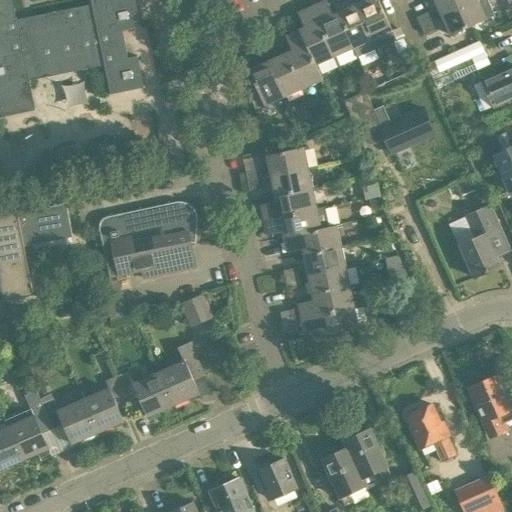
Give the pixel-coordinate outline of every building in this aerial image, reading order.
[(0,0),(0,117),(35,110),(29,81),(106,65),(112,95),(145,88),(138,57),(128,59),(124,39),(119,40),(118,32),(141,27),(135,0),(91,0),(93,5),(34,17),(36,26),(18,29),(12,0),(0,0)] [(353,48),(337,13),(333,15),(326,0),(312,7),(334,56),(353,48)] [(378,0),(366,0),(357,4),(377,49),(396,40),(392,31),(378,0)] [(435,0),(442,15),(477,0),(435,0)] [(486,19),(477,0),(442,15),(451,35),(486,19)] [(488,0),(477,0),(486,19),(495,15),(488,0)] [(377,49),(357,4),(337,13),(353,48),(357,58),(377,49)] [(334,56),(312,7),(298,13),(305,28),(300,30),(316,65),(334,56)] [(420,25),(433,20),(429,11),(416,17),(420,25)] [(433,20),(420,25),(424,34),(437,28),(433,20)] [(316,65),(300,30),(286,36),(292,51),(287,53),(303,88),(323,79),(316,65)] [(267,36),(258,40),(265,53),(273,49),(267,36)] [(265,53),(258,40),(250,43),(256,57),(265,53)] [(425,65),(436,88),(489,64),(478,40),(425,65)] [(287,53),(268,62),(284,96),(303,88),(287,53)] [(284,96),(268,62),(249,71),(264,105),(284,96)] [(511,67),(482,81),(494,107),(511,98),(511,67)] [(366,91),(344,101),(365,148),(379,142),(366,111),(373,108),(366,91)] [(174,92),(163,94),(167,113),(178,110),(174,92)] [(373,108),(366,111),(379,142),(386,139),(391,151),(434,133),(429,119),(423,107),(391,121),(383,104),(373,108)] [(510,192),(511,190),(511,129),(506,132),(511,145),(511,146),(494,155),(510,192)] [(271,177),(308,169),(304,147),(266,155),(271,177)] [(248,181),(261,179),(259,169),(246,172),(248,181)] [(312,188),(308,169),(271,177),(275,196),(312,188)] [(261,179),(248,181),(249,190),(263,187),(261,179)] [(378,180),(363,182),(366,196),(381,194),(378,180)] [(312,188),(275,196),(276,202),(260,205),(264,220),(317,209),(312,188)] [(381,196),(371,197),(373,207),(383,205),(381,196)] [(25,245),(73,236),(66,202),(18,212),(18,210),(0,213),(0,279),(4,300),(34,294),(25,245)] [(463,217),(473,239),(460,245),(475,277),(501,265),(489,238),(502,233),(489,205),(463,217)] [(317,209),(264,220),(267,235),(283,232),(284,236),(321,228),(317,209)] [(321,228),(284,236),(287,251),(302,248),(304,254),(341,246),(336,224),(321,228)] [(197,266),(194,253),(192,243),(196,232),(183,228),(182,231),(165,235),(163,227),(111,238),(119,274),(143,269),(145,277),(197,266)] [(390,239),(382,241),(384,251),(392,249),(390,239)] [(341,246),(304,254),(308,274),(345,266),(341,246)] [(397,253),(386,256),(390,278),(407,274),(408,274),(399,253),(397,253)] [(345,266),(308,274),(312,294),(350,286),(345,266)] [(284,279),(299,276),(297,267),(282,270),(284,279)] [(299,276),(284,279),(286,288),(300,285),(299,276)] [(350,286),(312,294),(313,299),(298,302),(301,318),(359,306),(358,303),(353,304),(350,286)] [(204,293),(182,303),(192,325),(214,316),(204,293)] [(359,308),(359,306),(301,318),(304,332),(320,329),(321,335),(358,328),(354,309),(359,308)] [(7,322),(0,322),(0,336),(9,335),(7,322)] [(186,360),(160,371),(175,404),(201,393),(194,378),(205,373),(191,342),(180,347),(186,360)] [(130,369),(118,375),(130,401),(141,396),(150,415),(175,404),(160,371),(135,382),(130,369)] [(110,387),(85,398),(99,431),(125,420),(119,406),(130,401),(118,375),(107,379),(110,387)] [(484,421),(501,414),(511,408),(511,405),(499,375),(468,388),(483,421),(484,421)] [(26,395),(32,407),(35,414),(9,426),(24,459),(50,447),(43,433),(55,428),(41,398),(41,397),(37,390),(26,395)] [(55,428),(65,423),(59,410),(60,409),(54,397),(43,402),(55,428)] [(85,398),(60,409),(59,410),(65,423),(73,442),(99,431),(85,398)] [(455,455),(447,436),(450,434),(444,421),(441,422),(433,404),(420,410),(416,409),(410,411),(409,415),(406,416),(420,448),(433,442),(442,461),(455,455)] [(501,414),(484,421),(490,437),(507,429),(501,414)] [(9,426),(0,429),(0,469),(24,459),(9,426)] [(356,435),(345,440),(365,485),(367,489),(385,481),(386,476),(390,474),(387,466),(370,429),(367,430),(366,428),(355,433),(356,435)] [(365,485),(345,440),(344,441),(347,448),(322,459),(340,497),(344,504),(352,501),(348,493),(365,485)] [(283,458),(259,469),(272,499),(297,488),(283,458)] [(414,472),(401,478),(416,511),(429,505),(414,472)] [(489,475),(455,490),(464,511),(502,511),(506,511),(489,475)] [(241,477),(226,483),(238,511),(251,511),(255,510),(241,477)] [(238,511),(226,483),(211,490),(220,511),(238,511)] [(198,511),(194,501),(182,506),(178,504),(174,506),(173,510),(169,511),(198,511)]
